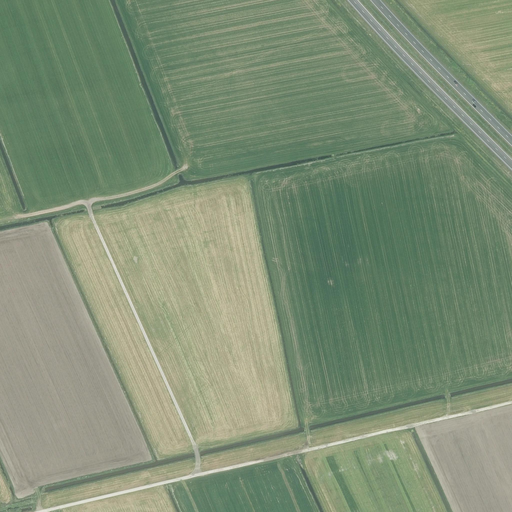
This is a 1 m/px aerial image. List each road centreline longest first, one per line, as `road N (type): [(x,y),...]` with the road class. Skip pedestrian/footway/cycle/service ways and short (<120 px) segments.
road 1 (track): [(40,511),(511,402)]
road 2 (track): [(194,475),(195,445),(87,202),(147,188),(184,164)]
road 3 (trunk): [(352,0),(511,165)]
road 4 (trunk): [(511,142),(374,0)]
